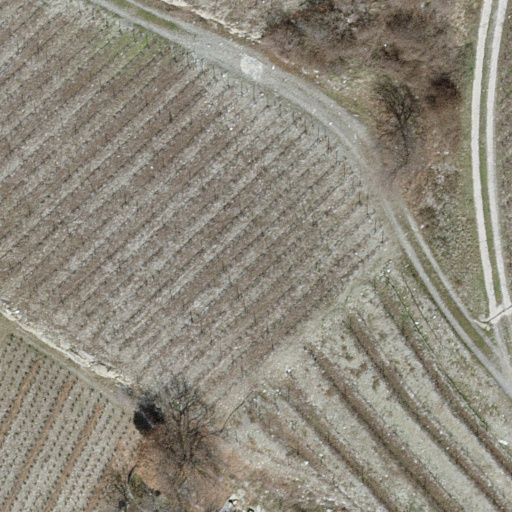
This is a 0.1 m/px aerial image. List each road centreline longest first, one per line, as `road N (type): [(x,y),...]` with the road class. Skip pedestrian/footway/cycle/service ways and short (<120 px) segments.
road 1 (track): [(113,0),(331,113),(462,324),(511,363)]
road 2 (track): [(494,0),(483,209),(511,357)]
